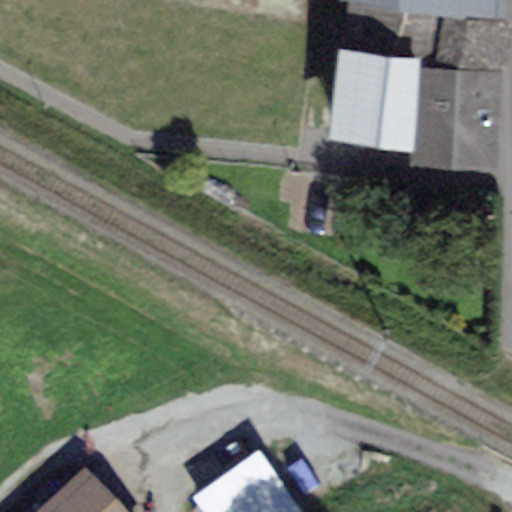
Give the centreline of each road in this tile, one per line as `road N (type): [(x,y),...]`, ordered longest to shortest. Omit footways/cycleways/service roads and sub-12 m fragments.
road 1 (residential): [(320,162),(511,167)]
road 2 (track): [(320,162),(324,0)]
